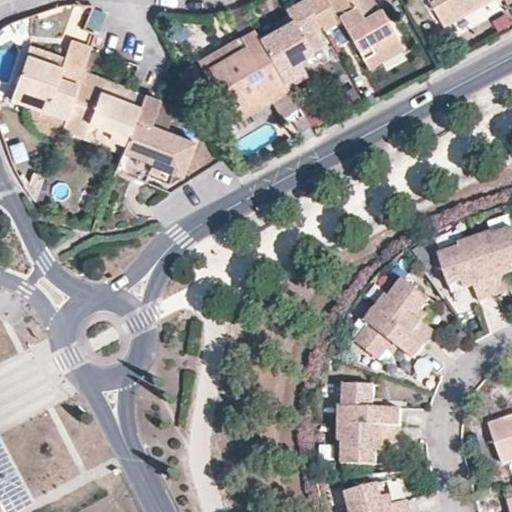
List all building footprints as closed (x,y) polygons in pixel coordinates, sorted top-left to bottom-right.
[(320,57),(311,41),(330,30),(311,0),(299,0),(290,6),(292,11),(295,17),(281,24),(262,35),(288,77),(320,57)] [(333,34),(347,26),(361,46),(372,40),(376,47),(400,34),(383,3),(378,6),(374,1),(374,0),(311,0),(330,30),(333,34)] [(480,0),(431,0),(443,21),(480,0)] [(89,7),(83,26),(97,31),(104,12),(89,7)] [(295,17),(292,11),(278,19),(281,24),(295,17)] [(244,129),(280,108),(276,101),(296,89),(288,77),(262,35),(256,25),(243,33),(255,54),(251,57),(249,54),(212,76),(244,129)] [(406,44),(400,34),(376,47),(372,40),(361,46),(372,65),(406,44)] [(67,52),(61,65),(54,62),(55,58),(30,48),(17,84),(71,105),(84,69),(94,43),(73,35),(67,52)] [(61,65),(67,52),(33,40),(30,48),(55,58),(54,62),(61,65)] [(131,86),(126,96),(102,87),(106,77),(84,69),(71,105),(68,113),(63,127),(85,134),(90,119),(114,127),(112,135),(128,141),(146,92),(131,86)] [(17,84),(14,91),(68,113),(71,105),(17,84)] [(276,101),(280,108),(300,96),(296,89),(276,101)] [(184,170),(196,136),(157,121),(165,99),(146,92),(128,141),(125,148),(119,167),(147,177),(155,159),(184,170)] [(90,119),(85,134),(125,148),(128,141),(112,135),(114,127),(90,119)] [(14,165),(30,161),(25,142),(10,146),(14,165)] [(511,229),(511,220),(492,227),(492,231),(494,235),(511,229)] [(511,288),(507,272),(505,266),(511,263),(511,229),(494,235),(492,231),(475,235),(494,293),(511,288)] [(450,284),(464,279),(472,277),(474,284),(480,298),(494,293),(475,235),(460,241),(460,246),(440,253),(450,284)] [(460,241),(458,237),(437,244),(440,253),(460,246),(460,241)] [(385,296),(388,298),(404,279),(397,273),(381,292),(385,296)] [(474,284),(472,277),(464,279),(466,287),(474,284)] [(423,323),(415,316),(422,307),(429,299),(404,279),(388,298),(385,296),(376,309),(423,346),(434,332),(423,323)] [(415,316),(423,323),(429,314),(422,307),(415,316)] [(379,362),(387,352),(393,344),(399,350),(413,359),(423,346),(376,309),(364,323),(368,326),(354,343),(379,362)] [(347,337),(354,343),(368,326),(364,323),(360,320),(347,337)] [(387,352),(393,357),(399,350),(393,344),(387,352)] [(343,383),(334,383),(334,406),(338,407),(343,407),(343,383)] [(381,408),(373,407),(373,396),(373,383),(343,383),(343,407),(338,407),(338,425),(399,426),(400,408),(381,408)] [(373,407),(381,408),(381,397),(373,396),(373,407)] [(511,417),(489,425),(502,465),(511,461),(511,417)] [(398,442),(399,426),(338,425),(338,441),(342,442),(341,464),(374,464),(375,451),(374,442),(380,442),(398,442)] [(9,511),(32,501),(0,439),(0,505),(3,511),(9,511)] [(338,441),(334,440),(334,463),(341,464),(342,442),(338,441)] [(384,506),(392,504),(386,482),(378,484),(384,506)] [(392,504),(384,506),(378,484),(346,492),(350,511),(408,511),(406,500),(392,504)]
